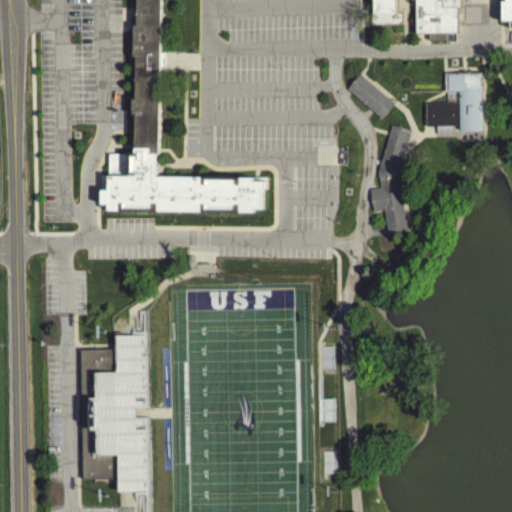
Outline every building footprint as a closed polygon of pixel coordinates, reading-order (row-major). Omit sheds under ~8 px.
[(135,0),(160,0),(160,57),(160,58),(166,58),(165,64),(165,67),(165,72),(165,75),(159,75),(159,77),(158,156),(158,159),(156,159),(150,159),(150,154),(134,153),(134,152),(134,120),(131,120),(131,104),(134,104),(135,62),(132,62),(132,30),(135,30),(135,0)] [(414,39),(428,39),(428,46),(445,46),(445,40),(454,40),(457,40),(457,13),(460,13),(460,9),(460,5),(460,2),(467,2),(467,0),(473,0),(473,2),(496,2),(496,0),(504,0),(504,6),(500,6),(501,27),(509,27),(509,35),(511,35),(511,0),(373,0),(373,16),(373,17),(373,18),(370,18),(370,19),(370,30),(401,30),(401,18),(397,18),(396,0),(414,0),(414,6),(414,11),(414,12),(414,39)] [(480,78),(443,78),(444,93),(445,107),(424,108),(425,132),(435,132),(435,140),(453,141),(453,131),(458,131),(458,137),(470,137),(481,137),(480,78)] [(344,94),(347,97),(348,98),(368,114),(380,124),(390,112),(393,109),(360,81),(359,80),(344,94)] [(390,131),(409,136),(399,176),(398,180),(405,234),(405,237),(386,240),(386,237),(383,217),(373,219),(368,195),(379,193),(377,177),(387,140),(390,131)] [(266,183),(159,182),(156,182),(156,159),(150,159),(150,154),(134,153),(134,158),(128,158),(127,160),(112,160),(108,160),(108,164),(107,181),(100,181),(100,184),(100,210),(107,210),(107,216),(252,218),(252,215),(262,215),(262,194),(266,194),(266,183)] [(114,354),(79,355),(81,485),(92,484),(92,488),(116,488),(117,489),(117,492),(117,498),(124,498),(132,498),(133,506),(133,511),(147,511),(144,316),(136,316),(136,324),(135,324),(133,324),(134,331),(131,331),(130,331),(130,340),(127,341),(114,341),(114,354)]
